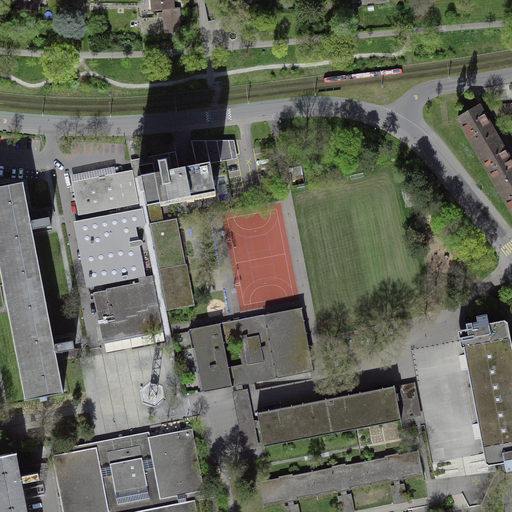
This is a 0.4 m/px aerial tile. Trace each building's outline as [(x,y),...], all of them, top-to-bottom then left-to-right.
[(20,0),(20,9),(36,11),(36,0),(20,0)] [(172,0),(152,0),(154,10),(163,10),(173,9),(172,0)] [(164,20),(174,19),(173,9),(163,10),(164,20)] [(174,19),(164,20),(165,33),(175,32),(174,19)] [(511,103),(490,105),(490,114),(511,112),(511,103)] [(458,119),(478,154),(500,142),(489,124),(479,106),(458,119)] [(511,163),(509,158),(500,142),(478,154),(498,187),(511,178),(511,163)] [(215,192),(210,164),(196,167),(168,172),(166,161),(159,162),(161,173),(141,177),(147,205),(148,205),(152,223),(163,221),(163,220),(159,204),(160,203),(215,192)] [(134,179),(132,170),(131,170),(132,171),(73,183),(73,182),(72,182),(78,215),(79,215),(79,214),(138,203),(138,204),(139,204),(134,179)] [(167,350),(174,348),(167,310),(165,299),(159,270),(159,269),(151,224),(150,223),(147,205),(141,177),(134,179),(139,204),(140,210),(142,209),(145,226),(143,226),(152,275),(163,330),(167,350)] [(511,178),(498,187),(511,211),(511,178)] [(7,186),(0,187),(0,231),(32,397),(31,397),(32,398),(64,392),(63,391),(60,392),(53,353),(75,348),(73,340),(51,344),(29,230),(51,226),(49,217),(27,221),(20,184),(23,183),(7,186)] [(136,212),(132,212),(131,213),(131,214),(126,215),(126,214),(125,214),(122,214),(121,215),(121,216),(117,216),(116,216),(116,215),(112,216),(112,217),(111,217),(107,218),(106,218),(106,217),(102,218),(102,219),(97,220),(97,219),(96,219),(92,220),(92,221),(87,222),(87,221),(86,221),(81,222),(80,223),(79,224),(79,225),(80,230),(80,231),(81,231),(82,231),(82,232),(83,231),(83,235),(82,236),(82,237),(82,238),(83,248),(84,248),(84,249),(85,249),(86,249),(87,252),(86,252),(85,252),(85,253),(85,254),(87,265),(87,266),(88,267),(89,267),(90,269),(89,270),(88,270),(88,271),(88,272),(90,282),(90,283),(91,283),(92,284),(93,284),(94,284),(94,283),(95,283),(95,282),(95,281),(96,281),(96,282),(97,282),(97,283),(98,283),(99,282),(100,282),(100,281),(100,280),(101,280),(101,281),(102,281),(102,282),(103,282),(104,282),(104,281),(105,281),(105,280),(105,279),(106,279),(106,280),(107,280),(107,281),(108,281),(109,281),(109,280),(110,280),(110,279),(110,278),(112,278),(112,279),(113,279),(113,280),(114,280),(117,279),(118,279),(118,278),(118,277),(122,276),(122,277),(122,278),(123,278),(123,279),(124,279),(125,279),(126,279),(127,279),(127,278),(127,277),(127,275),(133,274),(133,275),(134,275),(134,276),(135,276),(139,275),(139,274),(140,274),(140,273),(140,272),(138,262),(138,261),(137,261),(136,260),(136,261),(135,258),(136,258),(136,257),(137,257),(137,256),(136,249),(135,249),(135,248),(134,248),(133,248),(133,247),(140,245),(141,245),(142,244),(142,243),(142,242),(142,241),(141,241),(141,240),(140,240),(139,240),(132,241),(132,240),(133,240),(133,239),(133,238),(132,229),(131,229),(131,228),(130,228),(130,225),(134,225),(135,225),(138,225),(139,225),(139,224),(140,224),(140,223),(140,222),(140,221),(139,214),(139,213),(138,213),(138,212),(137,212),(136,212)] [(160,270),(186,265),(185,264),(176,219),(177,219),(177,218),(163,221),(152,223),(150,223),(151,224),(160,269),(159,269),(159,270),(160,270)] [(165,299),(167,310),(168,310),(178,308),(194,305),(194,304),(193,304),(186,265),(160,270),(166,299),(165,299)] [(106,290),(93,292),(94,293),(95,293),(104,340),(162,329),(162,330),(163,330),(152,275),(138,278),(139,279),(140,278),(141,284),(106,291),(106,290)] [(302,307),(239,319),(239,317),(233,318),(234,321),(190,329),(190,330),(191,330),(194,348),(193,348),(193,349),(194,348),(199,373),(198,373),(198,374),(199,373),(203,391),(202,392),(236,386),(237,391),(240,390),(243,390),(242,385),(314,371),(314,370),(313,370),(311,358),(312,358),(312,357),(311,357),(309,346),(309,345),(306,333),(307,333),(307,332),(306,332),(304,321),(305,321),(305,320),(304,320),(301,308),(302,308),(302,307)] [(511,344),(508,322),(505,319),(489,322),(487,314),(476,316),(477,321),(466,323),(467,328),(458,330),(459,338),(462,337),(462,339),(460,340),(461,348),(463,347),(473,395),(486,462),(489,464),(504,461),(506,470),(511,469),(511,344)] [(412,381),(396,384),(403,421),(419,417),(412,381)] [(401,421),(394,385),(393,385),(394,386),(258,412),(258,411),(257,411),(259,420),(253,421),(254,424),(255,428),(260,427),(264,447),(265,447),(264,446),(400,420),(401,421)] [(237,391),(232,392),(243,451),(251,450),(259,448),(255,428),(254,424),(253,421),(247,389),(243,390),(240,390),(237,391)] [(197,511),(195,499),(205,497),(192,429),(150,437),(150,436),(73,450),(74,451),(52,455),(63,511),(197,511)] [(259,480),(264,506),(264,504),(283,501),(284,502),(288,502),(289,507),(294,505),(293,501),(297,500),(297,498),(316,494),(316,496),(317,496),(317,494),(336,490),(337,492),(341,491),(342,496),(344,496),(347,495),(346,490),(350,489),(350,488),(369,484),(369,486),(370,486),(370,484),(389,480),(390,482),(394,481),(395,486),(400,485),(399,480),(403,479),(403,477),(422,474),(423,476),(418,449),(417,449),(418,451),(399,455),(398,453),(385,456),(385,458),(366,461),(366,460),(364,460),(365,462),(346,465),(345,463),(332,466),(332,468),(313,472),(313,470),(312,470),(312,472),(293,475),(292,474),(279,476),(279,478),(260,482),(259,480)] [(18,450),(0,452),(0,511),(29,511),(23,479),(41,476),(39,469),(22,472),(18,450)] [(394,503),(407,501),(404,484),(400,485),(395,486),(391,487),(393,496),(394,503)] [(340,511),(348,511),(354,511),(350,495),(347,495),(344,496),(342,496),(338,497),(340,511)]
